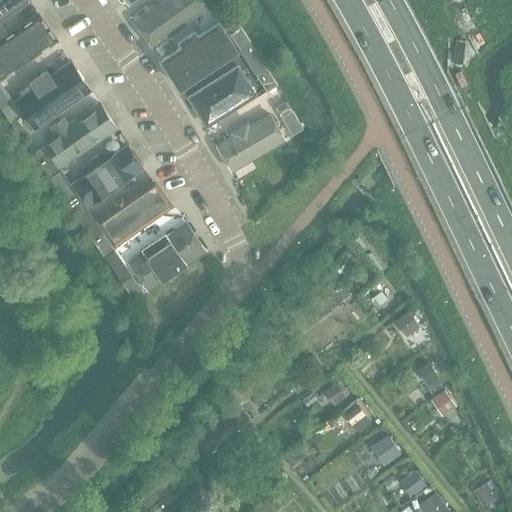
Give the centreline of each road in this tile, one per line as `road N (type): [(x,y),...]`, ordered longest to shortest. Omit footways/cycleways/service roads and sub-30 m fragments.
road 1 (residential): [(35,511),(71,487),(239,289),(243,260),(185,151),(83,0)]
road 2 (primary): [(345,0),(511,333)]
road 3 (primary): [(511,249),(386,0)]
road 4 (track): [(0,418),(29,350),(0,274)]
